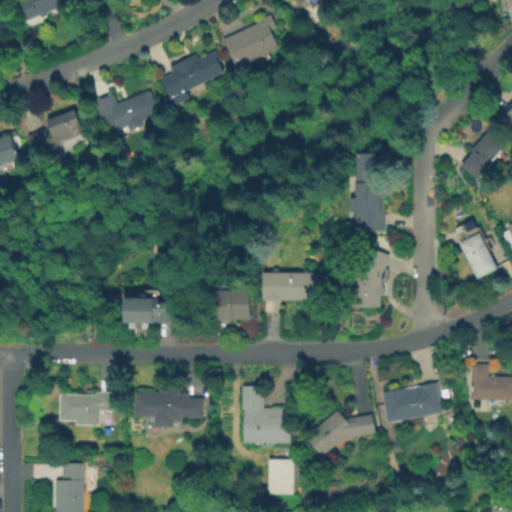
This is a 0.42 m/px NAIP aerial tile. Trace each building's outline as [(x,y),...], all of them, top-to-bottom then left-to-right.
[(73,0),(61,5),(62,7),(27,21),(19,1),(21,0),(73,0)] [(277,49),(235,69),(222,41),(262,23),(260,20),(269,16),(276,30),(270,32),(277,49)] [(213,53),(223,73),(171,100),(160,79),(174,72),(172,70),(195,58),(196,61),(213,53)] [(90,102),(97,118),(101,117),(107,133),(125,127),(126,131),(141,125),(139,121),(156,114),(147,90),(115,103),(112,94),(90,102)] [(511,129),(509,126),(511,124),(503,117),(511,108),(511,129)] [(72,111),(82,135),(62,143),(61,144),(56,146),(55,147),(49,149),(49,148),(32,154),(26,136),(42,130),(44,135),(49,133),(45,121),(72,111)] [(504,147),(474,182),(458,168),(470,154),(468,153),(486,131),(504,147)] [(0,137),(8,135),(17,159),(0,165),(0,137)] [(375,155),(376,198),(380,198),(380,232),(351,232),(351,214),(345,214),(346,199),(349,195),(349,187),(352,187),(352,155),(375,155)] [(496,269),(476,280),(458,244),(460,243),(453,229),(471,220),(496,269)] [(511,252),(510,253),(500,233),(508,229),(507,227),(511,224),(511,252)] [(388,256),(379,288),(379,309),(354,309),(354,308),(350,307),(350,286),(356,267),(360,268),(365,250),(388,256)] [(319,272),(317,302),(262,300),(263,270),(319,272)] [(247,290),(246,321),(228,321),(228,323),(212,323),(212,292),(228,292),(228,290),(247,290)] [(156,300),(155,305),(173,305),(174,325),(116,327),(115,314),(116,301),(156,300)] [(511,377),(511,400),(471,400),(471,365),(488,365),(488,377),(511,377)] [(439,381),(446,411),(388,424),(381,394),(439,381)] [(289,443),(242,443),(242,411),(240,411),(240,387),(261,387),(261,408),(292,408),(292,433),(289,433),(289,443)] [(202,390),(202,420),(138,421),(137,390),(202,390)] [(113,394),(113,413),(99,412),(98,427),(74,426),(74,422),(58,422),(58,395),(94,396),(94,393),(113,394)] [(336,411),(343,419),(371,415),(374,436),(342,441),(321,458),(304,438),(336,411)] [(294,460),(294,495),(268,495),(268,459),(294,460)] [(80,466),(80,511),(53,511),(53,482),(59,483),(59,466),(80,466)]
